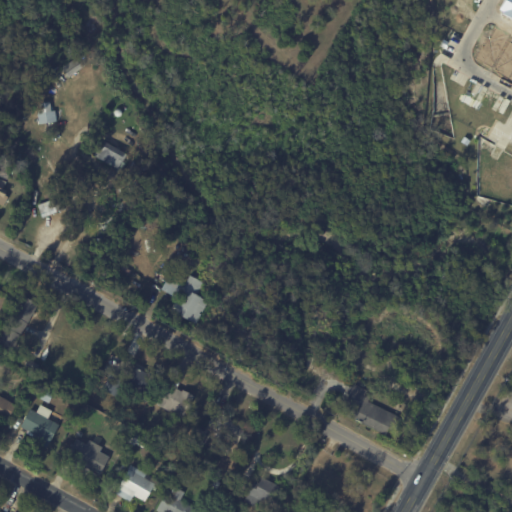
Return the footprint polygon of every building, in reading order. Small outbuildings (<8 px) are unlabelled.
[(449,0),(464,0),(470,3),(475,5),(462,29),(448,22),(447,14),(452,4),(448,2),(449,0)] [(499,0),(511,0),(511,19),(500,12),(500,11),(495,8),(499,0)] [(496,27),(507,33),(489,67),(481,62),(482,59),(475,55),(481,45),(483,46),(488,36),(491,37),(496,27)] [(511,66),(505,79),(493,72),(496,68),(493,67),(507,41),(511,43),(511,66)] [(470,84),(478,88),(479,87),(491,93),(480,114),(460,104),(470,84)] [(496,95),(511,103),(511,108),(504,123),(495,118),(493,122),(483,117),(496,95)] [(36,113),(53,110),(54,121),(37,124),(36,113)] [(101,140),(126,154),(117,169),(93,156),(101,140)] [(0,188),(9,193),(2,206),(0,205),(0,188)] [(66,209),(54,213),(53,208),(50,209),(52,215),(41,219),(37,206),(62,198),(66,209)] [(162,291),(160,289),(167,275),(183,284),(188,275),(202,283),(195,296),(207,302),(195,324),(189,320),(189,321),(169,311),(174,303),(178,305),(181,301),(162,291)] [(36,305),(14,344),(0,336),(0,334),(21,296),(36,305)] [(31,361),(37,365),(33,372),(22,366),(26,358),(31,361)] [(131,366),(145,374),(147,372),(158,377),(145,403),(133,397),(137,388),(122,380),(129,365),(131,366)] [(113,377),(136,389),(132,396),(120,390),(116,398),(100,390),(109,374),(113,377)] [(366,391),(364,395),(369,398),(367,402),(400,418),(393,432),(387,429),(384,436),(340,414),(353,385),(366,391)] [(48,402),(47,403),(38,398),(43,388),(53,394),(48,402)] [(177,390),(179,392),(180,390),(191,396),(180,418),(155,404),(163,390),(170,394),(173,389),(177,390)] [(0,397),(13,405),(5,420),(0,416),(0,397)] [(46,409),(51,411),(46,419),(57,425),(45,448),(31,440),(33,436),(18,428),(28,409),(35,413),(39,405),(46,409)] [(213,411),(231,420),(230,423),(243,430),(235,445),(203,428),(213,411)] [(132,433),(145,440),(141,448),(134,444),(133,446),(126,442),(132,433)] [(83,467),(81,471),(68,464),(70,459),(64,456),(73,439),(84,445),(87,441),(100,447),(97,452),(107,457),(98,475),(83,467)] [(203,444),(200,452),(191,449),(194,439),(203,442),(203,444)] [(120,497),(114,494),(129,466),(151,478),(152,476),(159,480),(153,491),(150,489),(142,502),(132,496),(129,502),(120,497)] [(333,474),(334,474),(333,476),(361,493),(352,509),(331,498),(330,500),(322,495),(323,493),(313,487),(322,472),(326,475),(328,471),(333,474)] [(243,501),(253,481),(256,483),(259,477),(282,489),(273,508),(258,501),(255,507),(243,501)] [(155,511),(154,511),(164,493),(168,495),(172,487),(183,493),(178,501),(198,511),(155,511)]
